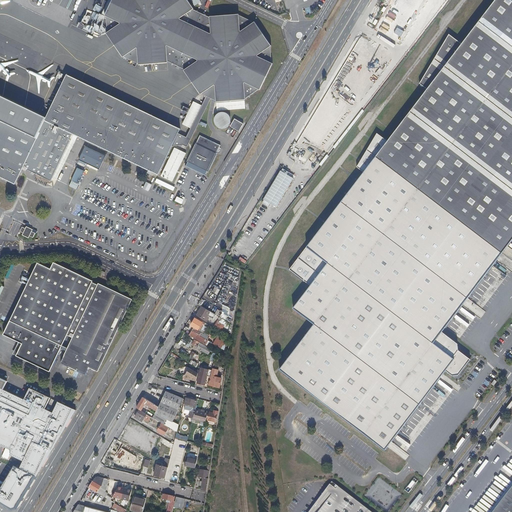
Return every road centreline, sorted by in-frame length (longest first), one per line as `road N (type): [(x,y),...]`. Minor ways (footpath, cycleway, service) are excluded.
road 1 (primary): [(181,303),(366,0)]
road 2 (primary): [(355,0),(172,298)]
road 3 (unclassified): [(162,279),(330,0)]
road 4 (unclassified): [(28,503),(162,279)]
road 5 (primary): [(151,340),(48,511)]
road 6 (unclassified): [(0,253),(68,246),(144,281),(162,279)]
road 7 (unclassified): [(511,380),(411,511)]
road 8 (unclassified): [(426,511),(511,398)]
